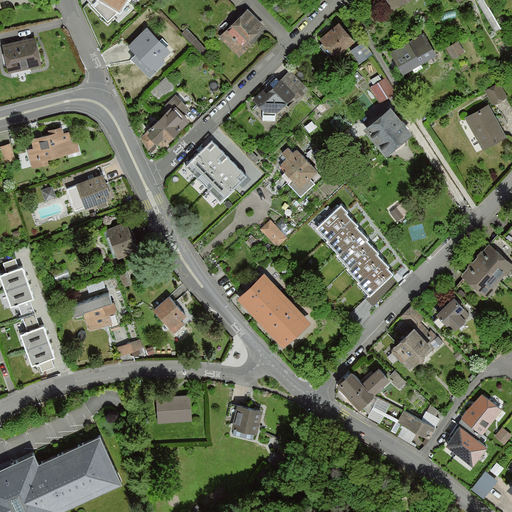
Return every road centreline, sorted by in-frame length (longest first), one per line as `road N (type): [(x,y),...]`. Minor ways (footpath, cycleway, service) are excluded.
road 1 (residential): [(511,183),(311,397)]
road 2 (residential): [(0,409),(108,373),(244,373),(267,358)]
road 3 (tertiary): [(267,358),(188,265),(146,186)]
road 4 (residential): [(294,42),(146,186)]
road 5 (residential): [(511,350),(462,400),(418,463)]
road 6 (tertiary): [(418,463),(311,397)]
